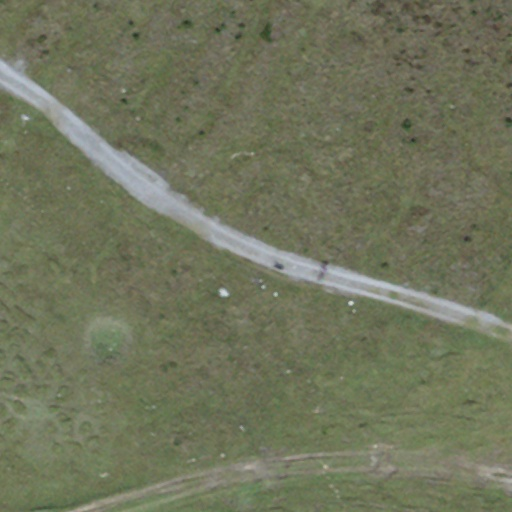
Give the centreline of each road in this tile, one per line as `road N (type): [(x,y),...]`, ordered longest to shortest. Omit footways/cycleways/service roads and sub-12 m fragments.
road 1 (track): [(0,74),(172,201),(274,258),(511,333)]
road 2 (track): [(511,490),(189,474),(78,511)]
